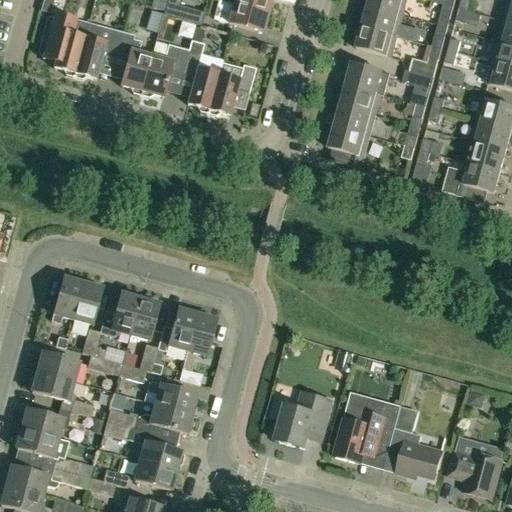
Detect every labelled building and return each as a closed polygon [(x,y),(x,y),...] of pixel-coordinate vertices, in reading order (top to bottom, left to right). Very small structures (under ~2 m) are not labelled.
[(42,0),(40,12),(49,14),(52,0),(42,0)] [(181,0),(167,0),(163,17),(201,27),(205,14),(180,7),(181,0)] [(210,0),(211,0),(221,3),(267,15),(270,0),(210,0)] [(369,0),(368,8),(403,18),(407,0),(369,0)] [(445,0),(443,6),(453,9),(455,0),(445,0)] [(464,0),(462,0),(459,11),(469,13),(472,2),(464,0)] [(151,9),(164,13),(166,4),(153,1),(151,9)] [(262,34),(267,15),(221,3),(216,22),(262,34)] [(443,6),(440,18),(450,21),(453,9),(443,6)] [(362,29),(397,39),(409,42),(411,34),(399,31),(403,18),(368,8),(362,29)] [(459,11),(456,23),(466,25),(469,13),(459,11)] [(89,25),(76,21),(55,16),(54,19),(51,19),(47,21),(42,40),(44,44),(47,45),(42,61),(55,64),(53,70),(63,72),(65,77),(74,79),(89,25)] [(511,25),(504,23),(498,44),(511,47),(511,25)] [(122,34),(101,28),(89,25),(74,79),(82,82),(86,79),(96,81),(103,55),(115,58),(122,34)] [(192,42),(201,44),(205,31),(195,28),(192,42)] [(362,29),(356,50),(391,60),(397,39),(362,29)] [(140,98),(151,58),(138,54),(141,44),(133,41),(134,37),(122,34),(115,58),(127,62),(120,88),(130,91),(132,96),(140,98)] [(435,37),(432,48),(442,51),(445,39),(435,37)] [(451,41),(448,52),(458,55),(461,43),(451,41)] [(191,43),(189,52),(182,77),(194,80),(187,106),(196,109),(199,114),(207,116),(221,65),(222,61),(201,56),(204,46),(204,45),(192,42),(191,43)] [(511,47),(498,44),(493,65),(511,70),(511,47)] [(182,77),(189,52),(168,47),(164,61),(151,58),(140,98),(148,100),(153,97),(163,100),(170,73),(182,77)] [(413,61),(409,73),(434,80),(442,51),(432,48),(427,65),(413,61)] [(448,52),(444,64),(454,67),(458,55),(448,52)] [(511,70),(493,65),(487,86),(511,93),(511,70)] [(352,66),(346,87),(381,97),(387,75),(352,66)] [(242,71),(239,82),(218,76),(207,116),(215,118),(220,115),(230,118),(232,110),(237,92),(249,95),(256,71),(243,67),(242,71)] [(466,76),(443,70),(440,82),(463,88),(466,76)] [(405,72),(401,85),(421,90),(416,106),(426,109),(434,80),(409,73),(405,72)] [(346,87),(340,108),(375,118),(381,97),(346,87)] [(435,99),(432,110),(442,113),(445,102),(435,99)] [(511,109),(482,102),(477,123),(511,133),(511,131),(511,109)] [(416,106),(413,118),(423,121),(426,109),(416,106)] [(340,108),(334,129),(370,139),(375,118),(340,108)] [(432,110),(428,123),(438,125),(442,113),(432,110)] [(477,123),(471,144),(506,154),(511,133),(477,123)] [(334,129),(329,150),(364,160),(370,139),(334,129)] [(408,137),(405,148),(415,151),(418,139),(408,137)] [(424,141),(420,152),(430,155),(433,146),(433,144),(424,141)] [(433,146),(430,155),(436,157),(439,158),(442,146),(433,144),(433,146)] [(471,144),(465,165),(500,174),(506,154),(471,144)] [(405,148),(401,160),(411,163),(415,151),(405,148)] [(420,152),(417,164),(427,167),(430,155),(420,152)] [(431,169),(417,165),(412,185),(426,189),(431,169)] [(450,171),(443,194),(484,206),(488,194),(494,196),(500,174),(465,165),(463,174),(450,171)] [(83,286),(77,284),(76,280),(67,278),(64,281),(63,280),(53,316),(53,317),(51,323),(60,326),(62,319),(73,322),(83,286)] [(102,291),(101,291),(100,287),(91,284),(89,287),(83,286),(73,322),(93,327),(102,291)] [(140,301),(134,300),(133,296),(124,293),(122,296),(120,296),(114,319),(105,317),(100,334),(100,335),(114,339),(117,337),(118,334),(130,338),(140,301)] [(140,301),(130,338),(150,343),(160,307),(158,306),(157,302),(148,300),(146,303),(140,301)] [(185,362),(197,317),(177,311),(171,335),(162,332),(157,350),(157,352),(166,354),(168,358),(185,362)] [(197,317),(185,362),(182,372),(190,374),(196,356),(207,359),(217,322),(197,317)] [(100,334),(88,331),(82,356),(90,358),(93,359),(96,350),(100,335),(100,334)] [(58,339),(56,349),(65,351),(67,342),(58,339)] [(157,352),(157,350),(145,347),(139,371),(146,373),(151,374),(153,366),(157,352)] [(105,352),(96,350),(93,359),(102,361),(105,352)] [(347,375),(351,357),(338,353),(333,371),(347,375)] [(37,374),(73,384),(79,364),(42,354),(37,374)] [(102,361),(93,359),(90,358),(87,370),(119,379),(122,367),(102,361)] [(162,368),(153,366),(151,374),(160,377),(162,368)] [(146,373),(139,371),(122,367),(119,379),(143,385),(146,373)] [(73,384),(37,374),(35,380),(32,381),(29,390),(32,393),(31,394),(62,403),(60,411),(69,414),(73,402),(75,402),(76,399),(74,396),(70,395),(73,384)] [(160,387),(150,384),(145,404),(155,406),(191,416),(193,410),(197,410),(200,401),(196,398),(197,397),(160,387)] [(487,397),(472,392),(468,407),(482,411),(487,397)] [(305,451),(307,441),(320,445),(332,403),(303,395),(298,411),(285,407),(275,443),(305,451)] [(73,402),(69,414),(78,416),(90,420),(94,408),(75,402),(73,402)] [(190,423),(191,416),(155,406),(152,418),(144,416),(138,420),(110,412),(106,424),(131,430),(131,431),(161,439),(163,430),(186,436),(186,434),(190,434),(193,425),(190,423)] [(360,466),(362,456),(374,460),(388,454),(400,411),(388,408),(384,420),(365,414),(362,409),(353,407),(348,410),(335,459),(360,466)] [(23,426),(21,431),(58,441),(60,431),(66,432),(68,423),(76,425),(78,416),(69,414),(60,411),(57,419),(27,411),(26,413),(22,414),(19,422),(23,426)] [(400,411),(388,454),(402,457),(396,476),(416,481),(417,477),(435,482),(442,454),(419,448),(422,438),(410,435),(416,415),(400,411)] [(91,431),(103,434),(106,424),(94,421),(91,431)] [(127,442),(131,431),(131,430),(106,424),(103,436),(127,442)] [(52,461),(58,441),(21,431),(20,437),(15,438),(13,446),(16,449),(16,451),(52,461)] [(184,458),(181,455),(181,453),(145,443),(139,463),(176,473),(177,467),(182,467),(184,458)] [(455,454),(448,478),(467,484),(464,494),(491,502),(502,463),(503,459),(503,454),(500,450),(495,449),(490,451),(488,455),(487,459),(474,456),(473,460),(455,454)] [(170,493),(176,473),(139,463),(134,483),(170,493)] [(51,479),(48,478),(11,468),(6,488),(42,498),(45,488),(56,491),(58,484),(81,491),(84,479),(78,477),(54,471),(51,479)] [(115,487),(127,491),(130,479),(106,472),(102,484),(115,487)] [(102,484),(91,480),(88,492),(112,499),(115,487),(102,484)] [(44,511),(39,508),(42,498),(6,488),(4,494),(1,495),(0,498),(0,505),(1,506),(0,508),(14,511),(15,511),(44,511)] [(165,511),(166,510),(129,500),(126,511),(165,511)]
